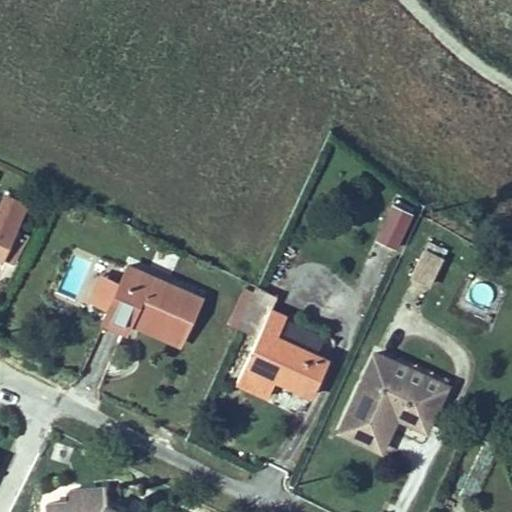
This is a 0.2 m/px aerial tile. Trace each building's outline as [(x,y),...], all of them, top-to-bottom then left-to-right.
[(0,256),(1,257),(11,262),(22,239),(13,234),(26,205),(5,195),(0,206),(0,205),(0,256)] [(396,247),(413,210),(394,201),(377,238),(396,247)] [(408,273),(429,282),(446,244),(425,235),(408,273)] [(145,314),(184,332),(200,297),(129,265),(105,319),(126,329),(131,319),(137,304),(147,308),(145,314)] [(278,294),(257,285),(253,293),(238,326),(258,335),(237,380),(268,395),(276,377),(313,394),(329,359),(317,353),(277,335),(285,317),(286,315),(272,308),(278,294)] [(253,293),(246,289),(230,323),(238,326),(253,293)] [(147,308),(137,304),(131,319),(155,330),(180,342),(184,332),(145,314),(147,308)] [(325,335),(285,317),(277,335),(317,353),(325,335)] [(426,428),(442,395),(391,372),(396,361),(376,352),(340,429),(381,448),(391,427),(383,424),(389,411),(397,415),(426,428)] [(446,384),(396,361),(391,372),(442,395),(446,384)] [(391,427),(397,415),(389,411),(383,424),(391,427)] [(126,511),(106,502),(105,486),(70,489),(71,500),(47,502),(47,511),(126,511)]
